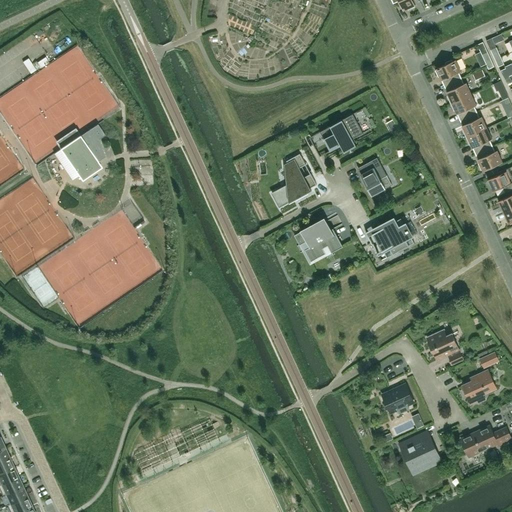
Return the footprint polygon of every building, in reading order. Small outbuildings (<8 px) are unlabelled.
[(413,0),(391,0),(393,3),(399,1),(404,10),(407,8),(408,10),(415,7),(414,5),(415,5),(413,0)] [(501,58),(496,47),(492,38),(486,40),(495,60),(501,58)] [(492,62),(487,51),(483,42),(477,44),(486,64),(492,62)] [(45,57),(37,62),(40,67),(48,62),(45,57)] [(28,58),(23,62),(31,73),(36,69),(28,58)] [(504,64),(501,58),(495,60),(498,67),(504,64)] [(461,78),(459,72),(461,71),(456,60),(452,61),(452,60),(445,63),(446,64),(436,68),(437,70),(435,70),(438,77),(440,76),(444,86),(461,78)] [(509,76),(505,68),(500,70),(505,78),(509,76)] [(471,94),(466,82),(464,83),(461,78),(444,86),(449,95),(447,96),(450,103),(471,94)] [(493,84),(497,91),(504,87),(501,80),(493,84)] [(29,82),(0,99),(0,106),(2,110),(2,108),(17,134),(18,138),(28,155),(30,154),(56,139),(45,141),(57,134),(57,131),(49,118),(47,108),(48,108),(42,109),(41,100),(39,98),(32,99),(29,82)] [(477,112),(474,106),(477,105),(471,94),(450,103),(454,111),(455,110),(460,120),(477,112)] [(511,104),(508,97),(501,101),(504,107),(511,104)] [(353,138),(374,127),(364,108),(320,131),(331,150),(341,145),(345,152),(357,145),(353,138)] [(487,128),(482,116),(480,117),(477,112),(460,120),(464,129),(463,130),(466,137),(487,128)] [(94,164),(105,156),(99,139),(105,135),(98,124),(80,135),(75,128),(55,141),(82,180),(98,169),(94,164)] [(396,125),(390,129),(394,135),(400,131),(396,125)] [(493,145),(490,140),(492,139),(487,128),(466,137),(469,144),(471,144),(475,153),(493,145)] [(503,162),(497,150),(495,151),(493,145),(475,153),(480,163),(478,164),(481,170),(483,169),(483,171),(503,162)] [(287,186),(273,193),(280,206),(279,207),(293,200),(292,198),(317,184),(311,173),(305,176),(300,167),(306,164),(300,153),(287,160),(287,162),(284,164),(285,172),(286,172),(289,171),(295,182),(293,183),(292,181),(286,184),(287,186)] [(358,168),(367,184),(365,185),(371,196),(386,188),(381,179),(387,175),(377,157),(358,168)] [(509,168),(509,167),(498,172),(499,174),(488,179),(494,191),(503,186),(506,192),(508,191),(511,189),(511,175),(509,168)] [(511,189),(508,191),(506,192),(508,196),(498,201),(503,212),(511,208),(511,189)] [(511,208),(503,212),(509,223),(511,221),(511,208)] [(500,224),(505,220),(499,210),(494,213),(500,224)] [(339,219),(333,221),(335,228),(342,226),(339,219)] [(374,233),(385,252),(390,249),(393,254),(408,246),(405,240),(413,236),(405,222),(398,226),(395,221),(386,226),(385,223),(381,224),(383,228),(374,233)] [(343,246),(333,228),(323,234),(316,223),(295,235),(304,251),(305,250),(311,261),(326,253),(323,248),(328,245),(332,252),(343,246)] [(464,359),(452,334),(447,336),(444,330),(427,338),(437,360),(448,355),(453,364),(464,359)] [(499,360),(495,352),(480,359),(484,367),(499,360)] [(399,363),(383,371),(391,387),(407,379),(399,363)] [(497,388),(488,369),(471,378),(472,381),(462,385),(469,400),(471,403),(478,400),(479,402),(485,399),(483,394),(497,388)] [(414,402),(405,384),(383,394),(391,412),(398,409),(400,413),(409,409),(407,405),(414,402)] [(398,428),(402,434),(413,428),(409,422),(398,428)] [(511,439),(506,427),(493,433),(490,426),(461,439),(469,456),(497,443),(498,446),(511,439)] [(390,433),(381,437),(383,442),(392,438),(390,433)] [(438,459),(434,452),(436,451),(434,446),(432,446),(428,438),(424,440),(422,434),(403,443),(408,455),(406,456),(410,463),(412,462),(415,470),(437,460),(438,459)] [(0,460),(9,456),(5,446),(0,448),(0,460)] [(0,472),(14,466),(9,456),(0,460),(0,472)] [(1,484),(18,476),(14,466),(0,472),(0,481),(1,483),(1,484)] [(23,486),(18,476),(1,484),(1,483),(0,483),(0,489),(3,496),(6,494),(23,486)] [(27,496),(23,486),(6,494),(10,503),(27,496)] [(17,511),(32,505),(27,496),(10,503),(7,505),(10,511),(17,511)]
